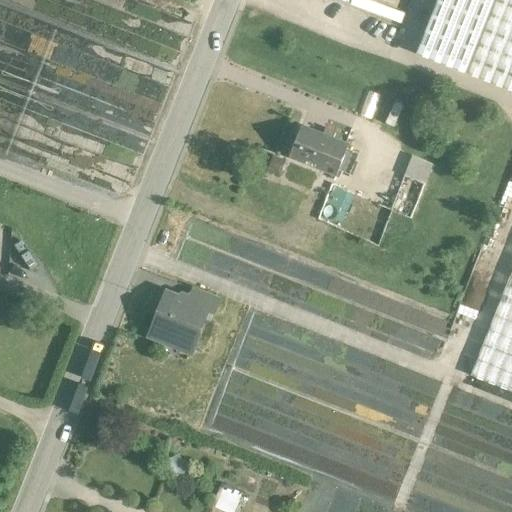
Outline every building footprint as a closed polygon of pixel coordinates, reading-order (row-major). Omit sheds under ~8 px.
[(511,0),(438,0),(417,54),(511,91),(511,272),(471,376),(511,392),(511,0)] [(324,137),(303,128),(291,159),(312,167),(324,137)] [(350,147),(324,137),(312,167),(338,178),(350,147)] [(415,157),(407,177),(425,184),(433,165),(415,157)] [(0,246),(9,223),(0,219),(0,246)] [(220,300),(194,289),(189,303),(204,309),(203,310),(214,315),(220,300)] [(189,303),(169,295),(162,312),(159,311),(149,336),(165,342),(167,336),(194,347),(202,328),(197,326),(203,310),(204,309),(189,303)] [(224,486),(217,507),(231,511),(235,511),(243,493),(224,486)]
